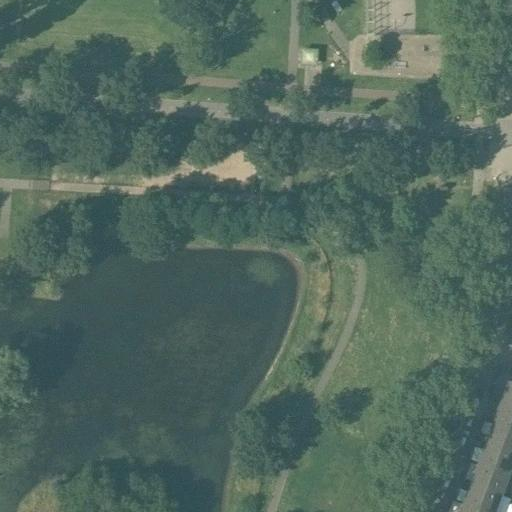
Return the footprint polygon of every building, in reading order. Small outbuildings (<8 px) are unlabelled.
[(460,235),(461,227),(454,226),(453,234),(460,235)] [(511,383),(509,382),(501,403),(511,406),(511,383)] [(511,430),(511,406),(501,403),(494,423),(511,430)] [(486,444),(511,453),(511,430),(494,423),(486,444)] [(511,476),(511,472),(511,453),(486,444),(479,464),(511,476)] [(471,485),(503,497),(511,476),(479,464),(471,485)] [(482,511),(497,511),(503,497),(471,485),(464,505),(482,511)]
